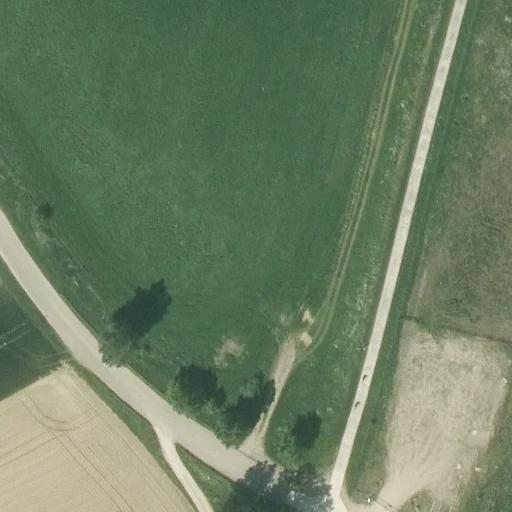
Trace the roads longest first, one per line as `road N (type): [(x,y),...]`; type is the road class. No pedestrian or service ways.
road 1 (track): [(411,0),(343,294),(291,345),(236,464)]
road 2 (unclassified): [(0,221),(103,360),(236,464),(286,488)]
